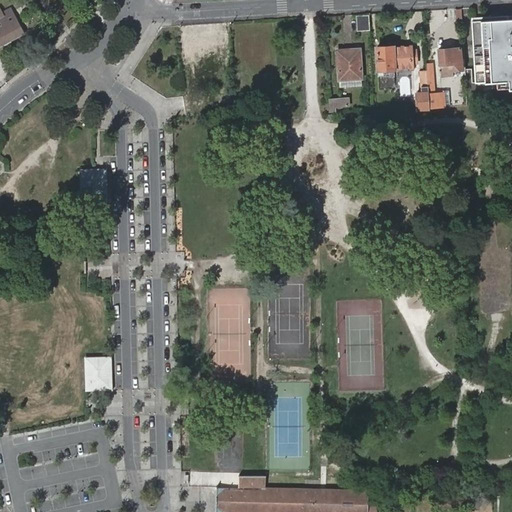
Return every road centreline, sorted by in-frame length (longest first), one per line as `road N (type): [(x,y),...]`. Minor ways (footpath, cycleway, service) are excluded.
road 1 (tertiary): [(165,511),(152,116),(102,83)]
road 2 (tertiary): [(102,83),(121,124),(130,454),(143,511)]
road 3 (tertiary): [(136,0),(177,12),(306,4)]
